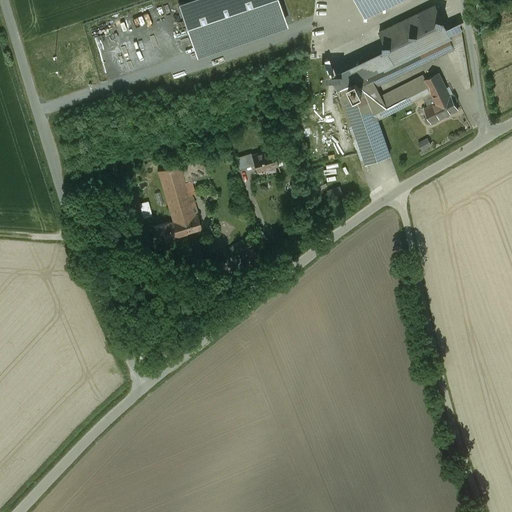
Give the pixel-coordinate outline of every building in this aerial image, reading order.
[(278,0),(186,0),(179,2),(197,56),(287,26),(278,0)] [(358,0),(362,8),(379,0),(358,0)] [(435,5),(379,32),(387,48),(394,63),(449,37),(450,36),(435,5)] [(459,22),(448,28),(451,34),(462,29),(459,22)] [(450,36),(449,37),(455,48),(455,49),(465,51),(462,30),(450,36)] [(349,84),(355,96),(370,89),(455,48),(449,37),(394,63),(349,84)] [(387,48),(331,75),(338,90),(341,88),(349,84),(394,63),(387,48)] [(449,95),(438,73),(426,79),(432,92),(437,102),(429,106),(424,108),(431,123),(446,115),(453,112),(458,109),(455,102),(458,100),(454,93),(449,95)] [(423,75),(375,99),(384,116),(424,96),(432,92),(426,79),(423,75)] [(370,89),(355,96),(349,84),(341,88),(350,115),(374,106),(378,119),(384,116),(375,99),(370,89)] [(432,92),(424,96),(429,106),(437,102),(432,92)] [(374,106),(350,115),(366,162),(390,154),(378,119),(374,106)] [(420,142),(424,150),(435,144),(430,136),(420,142)] [(273,147),(251,154),(257,171),(278,165),(275,156),(276,156),(273,147)] [(194,214),(179,165),(159,171),(174,220),(168,222),(168,221),(154,226),(158,241),(201,228),(197,213),(194,214)] [(144,212),(153,210),(150,200),(142,202),(144,212)] [(247,245),(255,262),(267,257),(259,240),(247,245)] [(229,278),(219,285),(225,294),(236,287),(229,278)]
